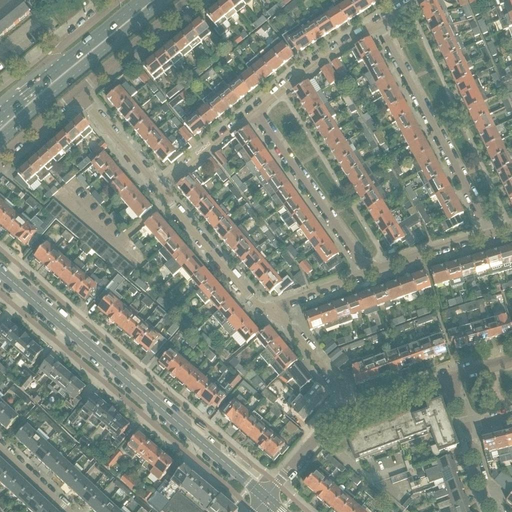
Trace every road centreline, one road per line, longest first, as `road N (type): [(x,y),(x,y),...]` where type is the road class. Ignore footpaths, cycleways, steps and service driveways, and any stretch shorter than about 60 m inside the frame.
road 1 (tertiary): [(266,497),(0,270)]
road 2 (residential): [(489,234),(377,25)]
road 3 (primary): [(0,142),(166,0)]
road 4 (residential): [(254,116),(373,272)]
road 5 (residential): [(272,309),(254,302),(160,193)]
road 6 (residential): [(377,25),(305,70),(254,116)]
road 7 (residential): [(77,94),(193,0)]
road 8 (residential): [(357,409),(272,309)]
road 9 (residential): [(160,193),(77,94)]
road 10 (residential): [(266,497),(318,435),(357,409)]
road 11 (residential): [(373,272),(489,234)]
road 12 (residential): [(254,116),(160,193)]
